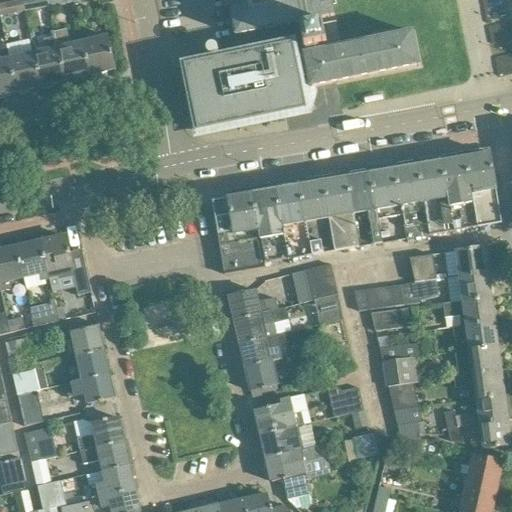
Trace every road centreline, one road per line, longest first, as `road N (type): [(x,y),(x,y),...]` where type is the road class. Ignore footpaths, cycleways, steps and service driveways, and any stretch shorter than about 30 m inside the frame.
road 1 (residential): [(100,273),(143,476),(172,494),(233,480),(251,460),(215,287),(200,254)]
road 2 (tertiary): [(172,166),(496,106)]
road 3 (residential): [(0,124),(160,90)]
